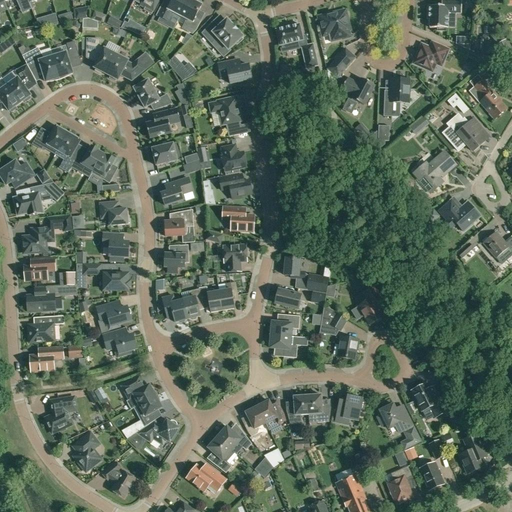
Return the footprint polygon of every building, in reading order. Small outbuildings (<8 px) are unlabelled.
[(146,0),(148,1),(144,10),(152,15),(159,0),(146,0)] [(169,22),(174,13),(180,17),(188,0),(165,0),(157,16),(169,22)] [(182,29),(187,32),(192,34),(196,30),(201,21),(195,18),(202,5),(200,4),(201,3),(196,0),(194,0),(194,1),(191,0),(188,0),(180,17),(186,20),(184,24),(182,29)] [(448,29),(448,28),(448,16),(455,16),(455,12),(461,12),(462,1),(442,0),(441,7),(428,6),(427,20),(430,20),(429,28),(438,28),(438,31),(446,32),(446,29),(448,29)] [(319,17),(323,36),(330,34),(332,41),(350,37),(348,30),(349,29),(347,20),(348,19),(347,13),(345,13),(345,11),(343,11),(342,10),(337,12),(336,13),(319,17)] [(106,16),(95,12),(92,19),(104,23),(106,16)] [(37,20),(39,28),(58,24),(55,15),(37,20)] [(60,24),(66,22),(64,15),(58,17),(60,24)] [(146,29),(130,20),(128,23),(125,22),(121,28),(132,32),(141,37),(146,29)] [(214,35),(218,39),(224,45),(218,51),(224,57),(230,51),(229,50),(236,43),(238,44),(242,40),(241,39),(243,37),(227,20),(226,21),(218,28),(213,23),(202,34),(208,40),(214,35)] [(302,37),(300,25),(276,30),(280,46),(281,46),(282,52),(299,48),(298,46),(306,44),(304,36),(302,37)] [(192,37),(187,34),(182,43),(185,45),(192,37)] [(484,40),(487,40),(488,36),(482,35),(482,38),(480,38),(479,50),(481,50),(481,54),(484,55),(484,54),(489,54),(490,42),(484,41),(484,40)] [(489,35),(498,45),(496,46),(505,60),(511,56),(511,48),(506,39),(504,41),(504,35),(489,35)] [(470,50),(471,37),(456,37),(456,44),(470,50)] [(106,74),(116,55),(104,49),(103,50),(99,48),(99,40),(87,39),(87,50),(93,50),(97,52),(93,60),(97,62),(94,68),(96,69),(95,71),(101,74),(102,72),(106,74)] [(52,57),(60,80),(65,78),(73,74),(68,61),(79,57),(74,42),(67,44),(69,52),(52,57)] [(441,66),(448,50),(432,43),(430,49),(422,45),(414,64),(432,72),(436,64),(441,66)] [(318,66),(313,44),(304,46),(305,51),(303,51),(306,69),(318,66)] [(28,65),(31,71),(41,66),(46,82),(48,82),(57,81),(60,80),(52,57),(44,60),(38,48),(23,56),(28,65)] [(345,49),(328,69),(337,77),(355,57),(345,49)] [(116,55),(106,74),(110,77),(109,79),(115,82),(116,80),(118,80),(121,74),(132,80),(131,80),(132,81),(153,63),(146,54),(132,65),(127,62),(128,61),(116,55)] [(245,81),(252,80),(249,65),(241,67),(239,60),(218,64),(221,77),(228,75),(230,84),(238,83),(239,86),(246,85),(245,81)] [(188,62),(176,73),(183,81),(196,70),(188,62)] [(31,71),(28,65),(17,71),(20,77),(19,78),(18,78),(7,86),(20,104),(24,101),(26,103),(31,99),(29,97),(31,96),(27,91),(37,84),(31,71)] [(374,86),(362,79),(359,84),(348,78),(342,90),(353,96),(351,99),(353,100),(352,102),(348,100),(342,111),(352,116),(358,105),(355,103),(356,101),(364,105),(374,86)] [(383,116),(392,117),(392,103),(409,104),(410,80),(392,79),(391,91),(384,91),(383,116)] [(495,119),(507,109),(497,98),(498,97),(483,79),(474,87),(485,99),(481,103),(495,119)] [(154,110),(171,104),(172,104),(167,95),(159,100),(148,81),(134,89),(145,109),(151,105),(154,111),(155,110),(154,110)] [(0,110),(5,107),(9,112),(10,111),(12,113),(17,109),(16,107),(20,104),(7,86),(0,91),(0,90),(0,110)] [(468,109),(455,94),(447,101),(453,108),(456,105),(463,114),(468,109)] [(209,104),(211,113),(219,112),(222,126),(226,125),(229,137),(240,134),(237,122),(242,121),(239,107),(246,106),(244,97),(237,98),(237,97),(217,101),(217,102),(209,104)] [(184,116),(191,114),(189,105),(181,107),(184,116)] [(155,122),(146,124),(150,138),(171,133),(169,124),(180,122),(177,109),(153,115),(155,122)] [(424,117),(410,129),(416,136),(430,124),(424,117)] [(473,151),(490,137),(474,119),(457,133),(473,151)] [(355,129),(364,140),(371,134),(361,124),(355,129)] [(390,126),(379,126),(378,141),(385,141),(389,141),(390,126)] [(58,151),(68,134),(67,133),(66,131),(62,129),(60,129),(56,127),(51,135),(42,129),(33,144),(43,150),(45,147),(51,150),(52,148),(58,151)] [(377,132),(364,142),(371,150),(377,145),(377,132)] [(68,134),(58,151),(63,154),(61,158),(64,160),(60,168),(69,173),(77,157),(72,154),(80,141),(75,138),(75,136),(71,134),(69,134),(68,134)] [(153,152),(151,152),(152,158),(154,157),(156,166),(177,161),(173,144),(152,149),(153,152)] [(237,154),(235,145),(222,148),(224,157),(222,157),(225,171),(226,176),(240,173),(239,168),(246,167),(244,153),(237,154)] [(77,157),(69,173),(72,168),(80,173),(83,172),(86,167),(93,171),(102,154),(98,151),(99,151),(92,147),(84,161),(77,157)] [(456,165),(445,152),(428,166),(426,163),(414,173),(421,181),(423,179),(433,191),(443,183),(437,177),(440,174),(443,177),(449,171),(456,165)] [(102,154),(93,171),(91,174),(109,184),(114,176),(108,172),(115,160),(108,156),(108,157),(102,154)] [(185,158),(187,165),(199,161),(198,157),(196,157),(196,155),(185,158)] [(16,161),(0,171),(0,176),(6,186),(11,182),(15,189),(34,176),(26,164),(20,168),(16,161)] [(44,170),(37,175),(43,184),(50,179),(44,170)] [(252,194),(251,191),(252,191),(252,190),(253,190),(253,189),(253,188),(253,187),(253,186),(252,185),(251,184),(250,184),(249,181),(243,182),(242,175),(220,179),(222,191),(231,189),(233,200),(241,198),(240,197),(252,194)] [(192,191),(189,178),(166,186),(168,192),(162,194),(162,195),(161,196),(162,200),(164,200),(166,206),(184,200),(182,194),(192,191)] [(57,202),(59,200),(62,203),(68,197),(53,183),(30,188),(31,194),(14,198),(18,216),(28,214),(28,215),(43,214),(38,194),(46,192),(57,202)] [(103,194),(120,192),(119,185),(102,187),(103,194)] [(464,231),(473,223),(481,217),(468,202),(459,210),(451,201),(439,211),(454,228),(458,224),(464,231)] [(112,202),(100,204),(101,219),(109,218),(110,226),(128,224),(128,223),(130,223),(129,216),(127,216),(127,209),(113,210),(112,202)] [(433,207),(424,215),(431,223),(440,215),(433,207)] [(245,216),(246,209),(224,208),(223,219),(232,220),(232,230),(253,232),(254,216),(245,216)] [(193,210),(170,214),(170,221),(165,222),(166,237),(185,236),(185,235),(187,235),(188,229),(188,227),(194,227),(193,210)] [(74,231),(71,215),(61,217),(64,232),(74,231)] [(29,230),(30,237),(23,237),(24,254),(47,252),(46,242),(54,241),(53,228),(29,230)] [(208,239),(220,243),(222,236),(210,232),(208,239)] [(484,243),(494,255),(496,258),(501,253),(507,260),(511,255),(511,237),(505,242),(496,232),(484,243)] [(104,234),(103,246),(110,247),(110,256),(128,257),(129,243),(123,242),(124,235),(104,234)] [(469,243),(457,254),(462,258),(473,248),(469,243)] [(178,268),(184,268),(185,263),(189,263),(188,245),(178,246),(178,252),(172,253),(172,255),(166,254),(165,267),(167,267),(167,274),(178,275),(178,268)] [(247,261),(246,246),(224,247),(225,262),(227,262),(227,272),(240,271),(240,262),(247,261)] [(26,280),(47,279),(47,271),(55,271),(54,259),(32,260),(32,266),(25,267),(26,280)] [(291,278),(296,278),(304,279),(305,272),(299,272),(300,260),(286,259),(285,275),(291,276),(291,278)] [(102,275),(102,274),(102,265),(77,265),(77,273),(84,273),(84,275),(86,275),(102,275)] [(65,285),(75,285),(74,272),(64,273),(65,285)] [(84,273),(77,273),(77,285),(86,286),(86,275),(84,275),(84,273)] [(128,274),(104,274),(104,290),(128,290),(128,289),(130,289),(130,282),(128,282),(128,274)] [(307,290),(326,293),(328,278),(310,275),(307,290)] [(226,284),(227,290),(219,291),(223,311),(235,309),(233,296),(238,295),(236,282),(226,284)] [(28,312),(56,311),(55,297),(78,296),(77,285),(34,288),(34,296),(27,296),(28,312)] [(199,289),(203,301),(209,300),(211,313),(223,311),(219,291),(214,292),(214,289),(207,290),(207,287),(199,288),(199,289)] [(359,306),(370,325),(376,322),(378,322),(382,319),(382,318),(384,317),(380,310),(386,306),(374,287),(364,293),(368,300),(359,306)] [(183,300),(188,319),(191,319),(192,320),(196,319),(197,317),(200,316),(197,303),(203,301),(199,289),(189,292),(191,298),(183,300)] [(301,295),(279,290),(278,296),(276,297),(276,300),(276,301),(276,304),(297,309),(301,295)] [(311,303),(324,305),(326,294),(313,292),(311,303)] [(174,317),(175,323),(179,322),(181,323),(185,322),(186,320),(188,319),(183,300),(175,302),(173,296),(162,299),(168,318),(174,317)] [(130,310),(128,309),(127,307),(122,309),(120,302),(97,309),(101,321),(109,319),(111,326),(131,320),(130,315),(131,313),(130,310)] [(346,320),(337,315),(338,314),(324,306),(319,334),(327,335),(332,326),(340,331),(346,320)] [(270,326),(270,331),(272,332),(271,335),(291,337),(292,329),(299,330),(300,317),(279,315),(278,323),(273,322),(272,325),(270,326)] [(44,325),(34,326),(29,326),(30,343),(54,341),(53,325),(64,324),(64,316),(44,317),(44,325)] [(126,329),(103,336),(107,350),(115,348),(118,357),(130,353),(130,351),(137,349),(133,335),(128,336),(126,329)] [(269,339),(269,344),(271,346),(270,348),(275,349),(274,356),(297,358),(298,346),(290,345),(291,337),(271,335),(271,338),(269,339)] [(341,344),(338,357),(354,360),(356,347),(357,347),(359,340),(341,337),(340,343),(341,344)] [(81,345),(68,346),(69,358),(82,357),(81,345)] [(54,371),(53,359),(63,358),(63,348),(39,350),(40,356),(31,356),(31,358),(30,359),(30,364),(31,365),(32,372),(54,371)] [(139,405),(158,395),(156,392),(154,389),(152,388),(150,385),(146,387),(140,375),(121,385),(130,402),(136,398),(139,405)] [(435,386),(429,389),(427,384),(412,391),(422,411),(430,407),(435,418),(448,411),(439,394),(435,386)] [(309,408),(309,415),(317,414),(318,423),(329,422),(331,407),(331,399),(322,400),(322,395),(320,395),(318,394),(315,394),(313,395),(308,396),(309,408)] [(158,395),(139,405),(143,412),(137,415),(144,428),(156,420),(152,413),(162,408),(160,399),(158,395)] [(309,415),(309,408),(308,396),(302,396),(301,395),(297,395),(296,397),(294,397),(294,402),(286,403),(286,410),(290,425),(302,424),(301,415),(309,415)] [(361,409),(365,410),(367,401),(360,399),(360,397),(355,396),(351,395),(351,397),(348,397),(347,403),(340,401),(336,422),(343,423),(344,418),(358,421),(361,409)] [(66,427),(72,424),(66,412),(76,410),(74,398),(52,402),(54,415),(47,419),(47,420),(46,422),(48,426),(50,426),(53,433),(58,430),(60,431),(66,428),(66,427)] [(285,421),(284,415),(276,400),(270,403),(269,401),(268,401),(267,400),(260,403),(261,405),(257,407),(258,408),(266,424),(270,431),(278,427),(277,425),(285,421)] [(399,433),(403,431),(407,439),(400,442),(404,451),(422,442),(414,426),(413,426),(403,406),(396,410),(393,404),(380,411),(382,415),(380,416),(379,420),(381,424),(385,426),(387,425),(389,429),(396,426),(399,433)] [(266,424),(258,408),(257,407),(254,409),(253,407),(246,410),(247,412),(246,413),(251,423),(245,426),(248,432),(251,437),(258,434),(259,429),(258,427),(266,424)] [(154,421),(136,433),(151,443),(153,439),(163,445),(166,440),(170,443),(179,428),(177,427),(177,424),(176,422),(174,421),(172,421),(169,422),(167,420),(162,427),(154,421)] [(219,436),(234,449),(240,442),(248,449),(254,442),(242,428),(237,433),(229,426),(227,427),(225,427),(222,430),(223,432),(219,436)] [(127,428),(121,431),(127,439),(131,436),(127,428)] [(86,472),(96,464),(103,459),(95,450),(101,445),(91,433),(73,446),(78,453),(74,456),(80,464),(79,466),(83,470),(84,470),(86,472)] [(460,455),(468,474),(483,467),(479,460),(486,457),(477,435),(464,440),(469,451),(460,455)] [(234,449),(219,436),(215,441),(212,441),(209,444),(210,446),(208,448),(219,456),(213,463),(226,473),(232,466),(224,459),(234,449)] [(439,441),(430,445),(436,459),(445,456),(439,441)] [(288,450),(282,454),(284,459),(291,455),(288,450)] [(360,470),(368,467),(370,466),(368,463),(364,452),(354,456),(360,470)] [(408,463),(403,452),(395,455),(400,467),(408,463)] [(272,468),(265,458),(260,464),(269,472),(272,468)] [(137,480),(120,470),(122,469),(117,462),(102,474),(107,480),(109,479),(116,483),(112,490),(114,491),(114,493),(117,495),(118,494),(124,498),(128,492),(129,493),(137,480)] [(429,490),(444,484),(435,463),(420,469),(429,490)] [(197,466),(187,478),(205,492),(210,485),(218,491),(226,480),(206,465),(202,470),(197,466)] [(413,497),(409,490),(406,481),(413,478),(408,467),(391,474),(394,481),(388,483),(396,504),(413,497)] [(356,475),(336,484),(346,507),(348,506),(350,511),(368,511),(364,500),(366,499),(356,475)] [(319,490),(315,479),(305,482),(310,494),(319,490)] [(238,482),(232,490),(241,497),(247,490),(238,482)] [(310,507),(311,511),(327,511),(323,502),(310,507)]
